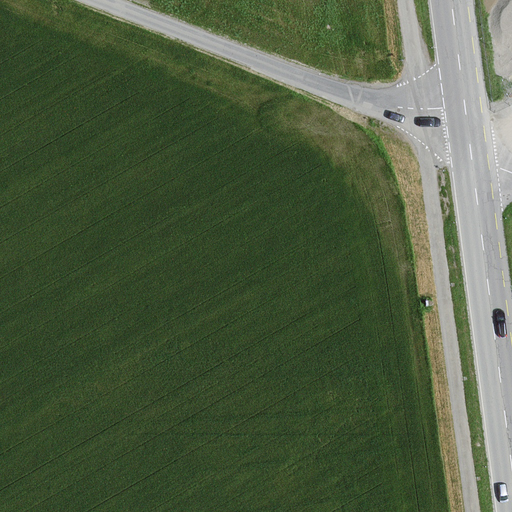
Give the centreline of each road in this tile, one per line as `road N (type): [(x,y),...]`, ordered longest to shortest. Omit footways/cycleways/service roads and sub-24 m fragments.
road 1 (track): [(407,0),(472,511)]
road 2 (unclassified): [(98,0),(383,106),(462,105)]
road 3 (primary): [(511,474),(472,167)]
